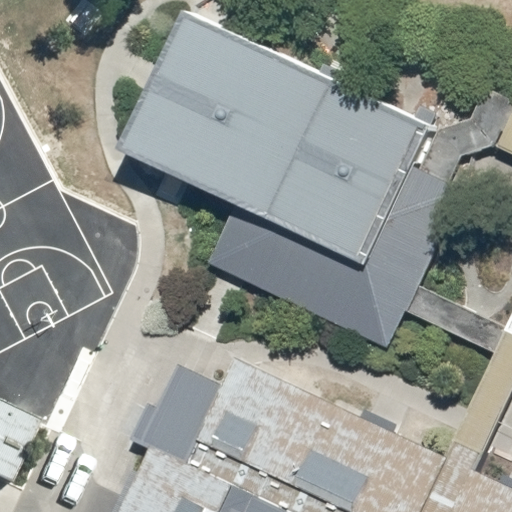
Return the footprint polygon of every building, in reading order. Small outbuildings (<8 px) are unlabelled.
[(198,16),(130,158),(239,209),(211,268),(232,278),(247,285),(394,354),(412,317),(418,303),(471,193),(455,186),(426,172),(417,168),(436,129),(198,16)] [(500,152),(511,126),(511,99),(493,91),(477,121),(444,132),(426,172),(455,186),(465,160),(500,152)] [(511,156),(511,333),(511,334),(511,333),(511,126),(500,152),(511,156)] [(122,511),(511,511),(511,467),(484,454),(474,474),(244,363),(195,464),(157,445),(122,511)] [(0,472),(12,478),(37,426),(0,408),(0,472)]
